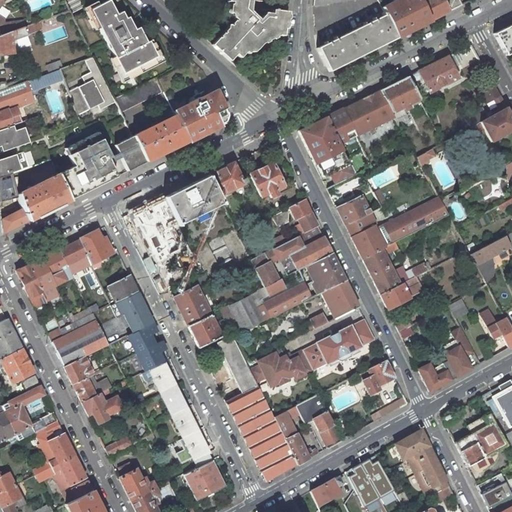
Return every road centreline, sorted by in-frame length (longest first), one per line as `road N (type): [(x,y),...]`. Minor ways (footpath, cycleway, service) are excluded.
road 1 (residential): [(108,202),(260,501)]
road 2 (residential): [(424,411),(277,118)]
road 3 (residential): [(120,511),(0,272)]
road 4 (residential): [(473,22),(291,112)]
road 5 (residential): [(260,501),(424,411)]
road 6 (residential): [(272,120),(108,202)]
road 7 (residential): [(272,120),(147,0)]
road 8 (residential): [(108,202),(0,256)]
